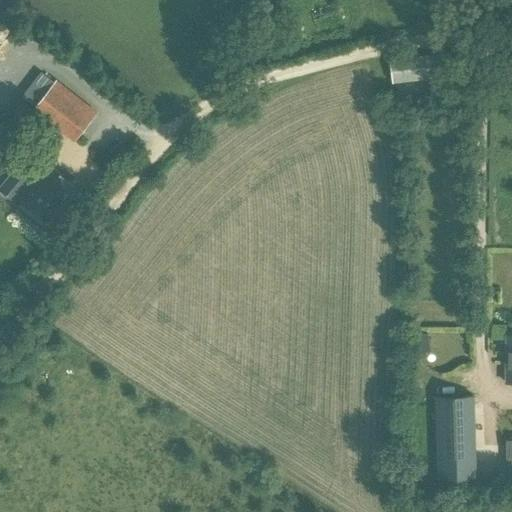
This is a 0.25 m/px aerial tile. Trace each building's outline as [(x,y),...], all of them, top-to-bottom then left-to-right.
[(451,55),(389,62),(392,84),(453,77),(451,55)] [(46,79),(29,100),(37,106),(34,109),(76,142),(96,116),(55,83),(54,85),(46,79)] [(1,126),(0,126),(0,156),(16,139),(1,126)] [(19,178),(7,193),(51,228),(80,194),(50,170),(37,186),(33,184),(31,187),(19,178)] [(435,403),(438,484),(477,483),(474,402),(435,403)]
